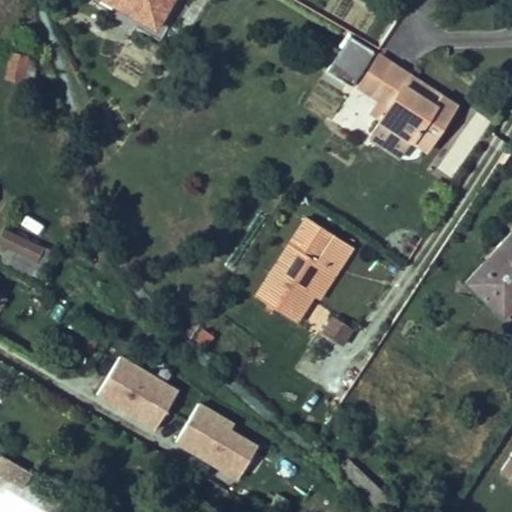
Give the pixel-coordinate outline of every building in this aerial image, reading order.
[(128,4),(121,0),(106,0),(124,10),(128,4)] [(121,0),(128,4),(124,10),(155,28),(171,0),(121,0)] [(350,36),(327,71),(350,85),(373,50),(350,36)] [(28,56),(11,52),(6,78),(23,82),(28,56)] [(393,65),(378,55),(358,87),(373,96),(393,65)] [(426,151),(455,105),(439,95),(434,102),(405,84),(410,76),(393,65),(373,96),(369,103),(374,107),(370,113),(380,121),(410,141),(426,151)] [(439,95),(410,76),(405,84),(434,102),(439,95)] [(452,178),(491,120),(476,110),(437,168),(452,178)] [(410,141),(380,121),(369,138),(399,158),(410,141)] [(24,215),(18,226),(38,238),(44,227),(24,215)] [(333,234),(307,217),(255,296),(265,302),(261,307),(270,313),(273,308),(295,322),(313,295),(329,269),(316,260),(333,234)] [(4,229),(0,237),(0,243),(37,260),(43,247),(4,229)] [(503,317),(511,307),(511,230),(464,281),(503,317)] [(353,247),(333,234),(316,260),(329,269),(313,295),(319,299),(353,247)] [(324,332),(342,344),(351,329),(333,317),(324,332)] [(176,389),(118,356),(96,394),(154,427),(176,389)] [(175,439),(238,474),(256,442),(229,427),(232,421),(196,401),(175,439)] [(257,476),(265,457),(253,452),(245,471),(257,476)] [(12,461),(2,455),(0,458),(0,473),(4,476),(12,461)] [(500,473),(511,481),(511,458),(510,457),(500,473)] [(391,499),(347,458),(336,470),(380,511),(392,511),(399,505),(392,498),(391,499)] [(12,461),(4,476),(23,487),(32,473),(12,461)]
